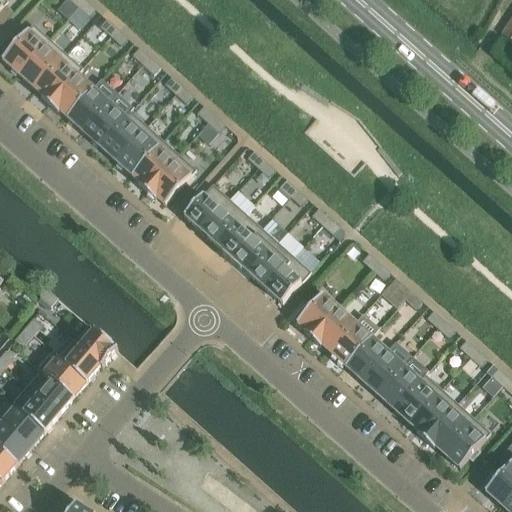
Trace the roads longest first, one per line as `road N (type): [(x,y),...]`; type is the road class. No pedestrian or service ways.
road 1 (residential): [(424,511),(209,319)]
road 2 (residential): [(209,319),(0,134)]
road 3 (primary): [(511,145),(372,24)]
road 4 (unclassified): [(86,454),(196,334)]
